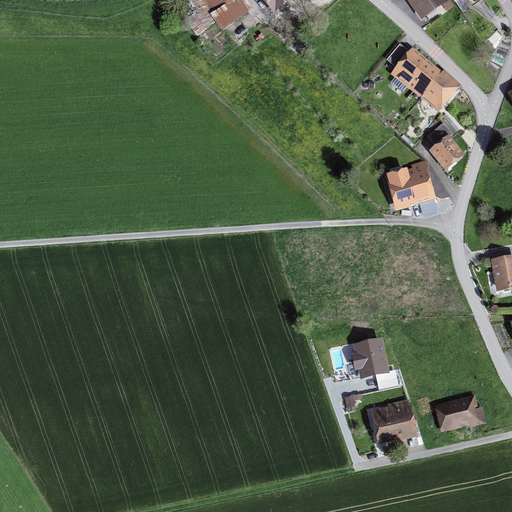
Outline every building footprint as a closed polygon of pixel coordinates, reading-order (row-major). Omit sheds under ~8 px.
[(190,0),(176,8),(184,21),(198,13),(190,0)] [(240,1),(241,0),(196,0),(205,14),(186,26),(196,42),(218,28),(223,35),(250,18),(240,1)] [(260,0),(276,19),(299,0),(260,0)] [(414,0),(425,15),(447,0),(414,0)] [(412,50),(391,77),(421,101),(443,75),(412,50)] [(421,101),(440,117),(462,91),(443,75),(421,101)] [(424,141),(446,167),(460,155),(439,129),(424,141)] [(430,167),(391,178),(399,206),(448,198),(430,167)] [(511,261),(494,264),(498,290),(511,287),(511,261)] [(364,377),(387,372),(381,342),(358,346),(364,377)] [(436,409),(444,436),(484,425),(477,398),(436,409)] [(408,405),(374,413),(380,440),(414,432),(408,405)]
